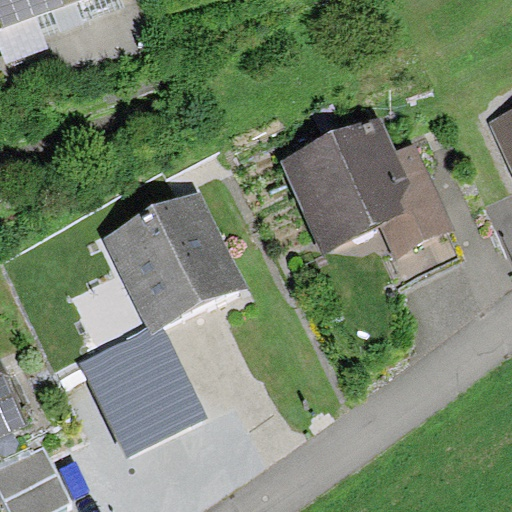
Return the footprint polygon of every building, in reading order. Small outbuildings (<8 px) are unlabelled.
[(123,0),(0,0),(0,43),(125,6),(123,0)] [(511,121),(500,126),(511,153),(511,121)] [(377,134),(295,171),(331,250),(381,228),(395,260),(445,237),(411,162),(393,170),(377,134)] [(197,208),(114,249),(158,335),(238,291),(197,208)] [(158,335),(90,370),(133,464),(203,429),(158,335)] [(0,385),(0,431),(18,424),(0,385)] [(0,483),(14,511),(73,511),(82,508),(52,450),(0,475),(0,483)]
